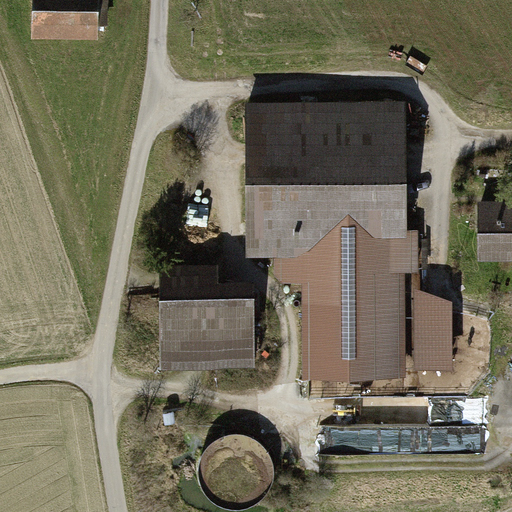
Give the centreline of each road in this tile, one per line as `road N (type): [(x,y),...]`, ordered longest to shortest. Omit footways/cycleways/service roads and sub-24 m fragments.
road 1 (unclassified): [(120,511),(103,377),(153,95),(161,0)]
road 2 (track): [(153,95),(431,90),(459,133),(511,137)]
